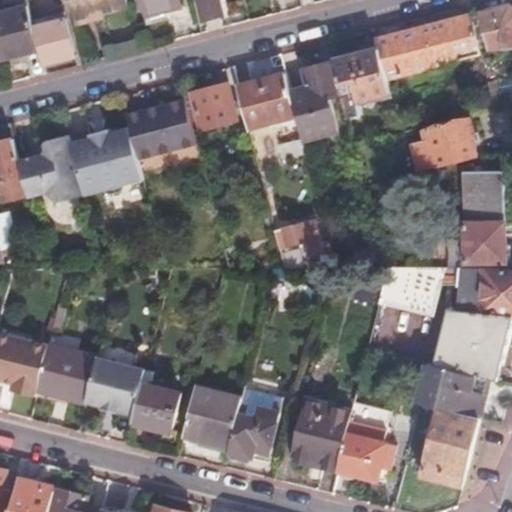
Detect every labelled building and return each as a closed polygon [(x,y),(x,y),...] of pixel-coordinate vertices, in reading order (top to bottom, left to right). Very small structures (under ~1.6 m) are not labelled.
[(67,0),(74,27),(92,22),(91,18),(128,8),(125,0),(67,0)] [(178,0),(139,0),(145,20),(167,15),(165,10),(180,6),(178,0)] [(218,0),(201,0),(196,1),(202,24),(223,18),(218,0)] [(511,8),(484,15),(492,46),(511,43),(511,8)] [(30,12),(0,20),(0,58),(2,65),(40,55),(34,30),(30,12)] [(34,30),(40,55),(43,65),(75,56),(64,15),(58,17),(59,23),(34,30)] [(481,49),(492,46),(484,15),(473,18),(481,49)] [(473,18),(414,34),(377,43),(380,55),(387,82),(484,57),(481,49),(473,18)] [(374,32),(377,43),(414,34),(411,22),(374,32)] [(380,55),(336,67),(349,121),(363,117),(361,108),(391,100),(387,82),(380,55)] [(331,65),(303,73),(308,89),(291,94),(298,120),(304,145),(338,136),(329,102),(340,98),(331,65)] [(249,87),(238,90),(249,133),(261,130),(298,120),(291,94),(287,77),(249,87)] [(227,87),(193,95),(203,130),(236,121),(227,87)] [(196,147),(185,102),(126,117),(129,129),(138,162),(196,147)] [(409,147),(417,176),(480,159),(470,123),(429,134),(431,141),(409,147)] [(138,162),(129,129),(109,134),(108,132),(91,137),(91,139),(70,145),(83,197),(84,198),(104,193),(108,197),(121,193),(123,188),(143,182),(138,162)] [(83,197),(70,145),(68,138),(44,144),(45,152),(42,158),(19,164),(28,195),(29,199),(45,195),(59,203),(83,197)] [(19,164),(13,141),(0,144),(0,180),(3,180),(7,201),(28,195),(19,164)] [(308,160),(304,145),(279,152),(283,166),(308,160)] [(468,243),(467,262),(508,263),(509,174),(469,173),(468,243)] [(9,214),(0,216),(0,247),(1,249),(17,245),(9,214)] [(314,222),(284,230),(289,245),(318,237),(314,222)] [(424,237),(424,271),(468,270),(467,262),(468,243),(452,243),(452,236),(424,237)] [(376,246),(353,253),(356,265),(380,259),(376,246)] [(228,271),(242,270),(241,267),(262,262),(259,250),(237,256),(238,259),(226,262),(228,271)] [(226,262),(224,255),(208,259),(211,271),(228,271),(226,262)] [(101,262),(103,271),(119,271),(132,271),(131,265),(110,264),(109,260),(101,262)] [(452,312),(438,369),(490,382),(500,384),(507,352),(511,334),(511,270),(468,270),(424,271),(388,270),(379,307),(436,319),(444,291),(458,291),(458,312),(452,312)] [(11,271),(6,288),(33,288),(33,287),(36,271),(11,271)] [(170,271),(135,271),(135,280),(168,280),(170,271)] [(12,392),(36,398),(38,391),(49,346),(11,337),(0,333),(0,381),(4,382),(5,379),(15,381),(12,392)] [(97,358),(49,346),(38,391),(86,403),(87,402),(97,358)] [(136,368),(97,358),(87,402),(104,406),(103,410),(117,412),(119,406),(135,410),(142,384),(145,370),(136,368)] [(420,407),(440,412),(480,422),(485,404),(490,382),(438,369),(429,367),(420,407)] [(179,394),(142,384),(135,410),(134,417),(133,420),(170,429),(179,394)] [(240,400),(194,389),(182,438),(227,450),(237,413),(240,400)] [(102,413),(103,410),(104,406),(87,402),(86,403),(85,409),(102,413)] [(290,460),(337,472),(352,413),(304,402),(290,460)] [(355,404),(352,413),(337,472),(378,482),(380,471),(390,473),(396,448),(384,445),(392,414),(355,404)] [(119,406),(117,412),(134,417),(135,410),(119,406)] [(227,450),(227,453),(252,459),(254,449),(269,454),(279,413),(256,407),(254,417),(237,413),(227,450)] [(472,456),(480,422),(440,412),(423,482),(463,492),(472,456)] [(36,483),(16,479),(7,511),(40,511),(44,498),(33,496),(36,483)] [(82,511),(85,500),(53,492),(48,511),(82,511)]
